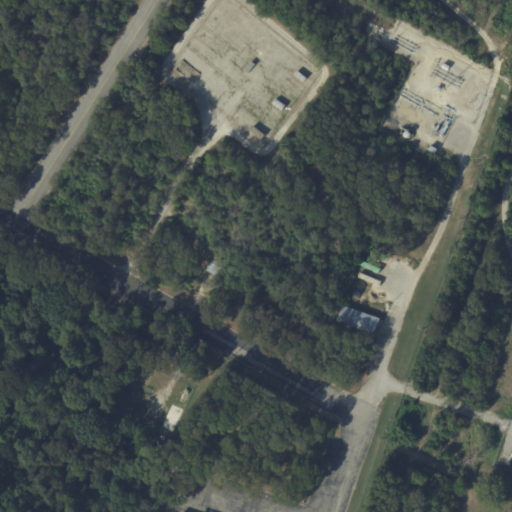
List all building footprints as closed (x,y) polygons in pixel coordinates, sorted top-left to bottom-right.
[(448,71),(442,68),(444,63),(451,67),(448,71)] [(399,262),(395,272),(390,270),(401,245),(405,247),(399,262)] [(382,256),(380,262),(369,258),(372,250),(383,255),(382,256)] [(219,278),(206,271),(212,259),(225,266),(219,278)] [(370,265),(381,269),(379,274),(357,265),(359,261),(370,265)] [(374,276),(372,282),(362,278),(364,272),(374,276)] [(356,294),(367,298),(365,304),(353,300),(356,294)] [(382,319),(376,335),(337,322),(343,306),(382,319)] [(150,378),(139,372),(142,366),(154,372),(150,378)] [(146,385),(136,380),(139,374),(149,379),(146,385)] [(187,402),(179,398),(185,388),(189,390),(187,395),(189,396),(187,402)] [(176,405),(184,409),(173,431),(161,426),(172,403),(176,405)] [(150,420),(155,423),(152,430),(146,427),(150,420)] [(167,484),(169,479),(179,483),(178,488),(167,484)]
